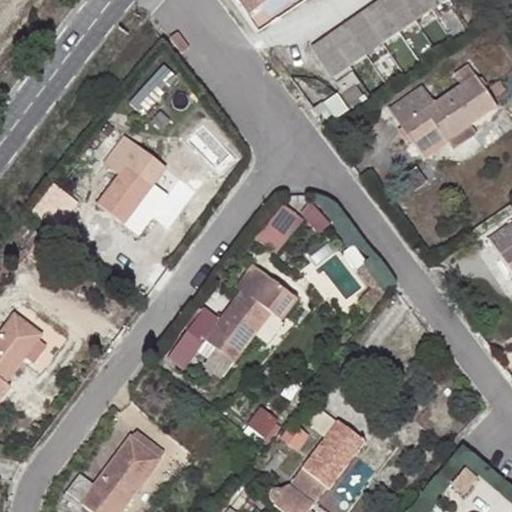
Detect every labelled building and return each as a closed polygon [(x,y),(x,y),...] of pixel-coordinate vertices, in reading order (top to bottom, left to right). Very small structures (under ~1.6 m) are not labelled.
[(236,0),(247,15),(266,0),(236,0)] [(383,0),(313,49),(332,78),(446,0),(383,0)] [(436,52),(452,42),(436,20),(421,30),(436,52)] [(189,50),(176,34),(168,42),(181,57),(189,50)] [(396,63),(403,75),(420,64),(412,52),(396,63)] [(421,87),(388,110),(410,144),(434,128),(445,143),(448,141),(468,127),(495,110),(466,67),(454,75),(460,86),(432,105),(421,87)] [(323,102),(315,110),(324,122),(333,114),(323,102)] [(474,134),(468,127),(448,141),(454,148),(474,134)] [(434,128),(410,144),(420,159),(445,143),(434,128)] [(122,225),(150,188),(140,181),(153,163),(122,140),(103,165),(118,177),(97,206),(122,225)] [(140,181),(150,188),(164,170),(153,163),(140,181)] [(412,170),(401,177),(412,193),(423,187),(412,170)] [(77,206),(47,181),(22,212),(47,231),(53,236),(77,206)] [(258,235),(278,250),(304,214),(285,201),(258,235)] [(511,223),(488,241),(511,275),(511,223)] [(53,236),(47,231),(30,254),(50,269),(67,247),(53,236)] [(370,286),(359,303),(368,311),(386,288),(366,261),(357,267),(370,286)] [(203,311),(167,359),(182,372),(203,344),(213,352),(202,367),(219,380),(220,378),(269,316),(279,322),(297,300),(259,271),(219,323),(203,311)] [(5,318),(9,322),(13,317),(30,329),(37,319),(22,307),(18,310),(14,307),(5,318)] [(0,381),(5,385),(26,358),(38,343),(42,338),(30,329),(13,317),(9,322),(0,333),(0,381)] [(38,343),(26,358),(33,364),(44,350),(38,343)] [(338,425),(290,486),(314,505),(362,443),(338,425)] [(137,434),(131,442),(158,461),(163,453),(137,434)] [(120,511),(158,461),(131,442),(95,489),(79,478),(64,500),(78,511),(81,508),(86,511),(120,511)] [(276,504),(274,506),(281,511),(308,511),(314,505),(290,486),(281,491),(278,489),(273,488),(268,493),(268,498),(271,503),(276,504)]
